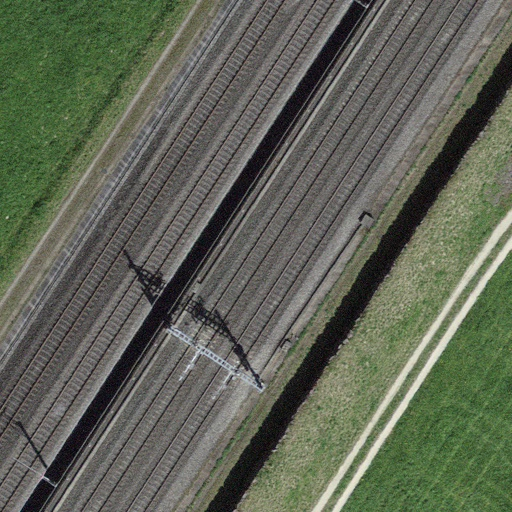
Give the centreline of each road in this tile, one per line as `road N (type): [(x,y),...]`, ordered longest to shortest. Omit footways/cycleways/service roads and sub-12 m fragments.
road 1 (track): [(209,0),(0,323)]
road 2 (track): [(511,251),(336,511)]
